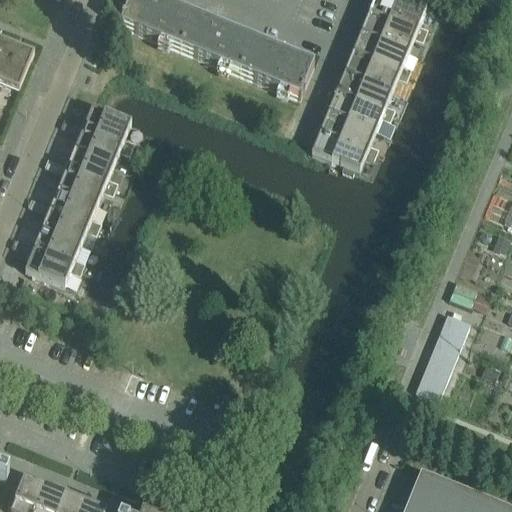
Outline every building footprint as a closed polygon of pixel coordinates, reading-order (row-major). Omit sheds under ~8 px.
[(195,24),(190,22),(135,0),(133,0),(123,25),(122,24),(121,27),(122,28),(120,33),(181,59),(195,24)] [(419,33),(422,28),(426,19),(379,0),(377,0),(369,20),(425,43),(428,37),(419,33)] [(369,20),(361,40),(409,60),(414,46),(422,49),(425,43),(369,20)] [(254,49),(250,47),(195,24),(181,59),(240,83),(254,49)] [(409,60),(361,40),(352,60),(409,83),(411,77),(403,73),(409,60)] [(0,44),(0,82),(13,50),(0,44)] [(303,98),(306,91),(314,73),(254,49),(240,83),(300,107),(302,102),(303,102),(304,99),(303,98)] [(34,59),(13,50),(0,82),(0,88),(19,96),(34,59)] [(352,60),(344,80),(392,100),(398,86),(406,89),(409,83),(352,60)] [(392,100),(344,80),(336,100),(392,123),(395,117),(387,113),(392,100)] [(336,100),(328,120),(376,140),(382,126),(390,129),(392,123),(336,100)] [(91,116),(84,133),(83,137),(131,157),(134,151),(124,147),(131,133),(126,131),(127,127),(116,122),(115,126),(100,120),(91,116)] [(320,140),(376,163),(378,157),(370,153),(376,140),(328,120),(320,140)] [(74,129),(64,125),(61,133),(71,137),(74,129)] [(81,141),(83,137),(84,133),(74,129),(71,137),(81,141)] [(83,137),(81,141),(74,157),(114,174),(119,160),(129,164),(131,157),(83,137)] [(315,153),(311,161),(322,165),(359,181),(365,166),(373,169),(376,163),(320,140),(315,153)] [(74,157),(68,173),(66,177),(115,197),(117,191),(108,187),(114,174),(74,157)] [(58,169),(48,165),(44,173),(54,177),(58,169)] [(65,181),(66,177),(68,173),(58,169),(54,177),(65,181)] [(66,177),(65,181),(58,197),(97,213),(103,200),(112,204),(115,197),(66,177)] [(58,197),(51,213),(50,217),(98,237),(101,231),(92,227),(97,213),(58,197)] [(28,213),(38,217),(41,209),(31,205),(28,213)] [(48,221),(50,217),(51,213),(41,209),(38,217),(48,221)] [(511,211),(503,230),(511,233),(511,211)] [(50,217),(48,221),(42,237),(81,253),(86,240),(96,244),(98,237),(50,217)] [(42,237),(35,253),(33,257),(82,277),(85,271),(75,267),(81,253),(42,237)] [(511,245),(497,239),(492,253),(506,259),(511,245)] [(25,249),(15,245),(11,253),(22,257),(25,249)] [(32,261),(33,257),(35,253),(25,249),(22,257),(32,261)] [(33,257),(32,261),(25,278),(64,295),(70,280),(79,284),(82,277),(33,257)] [(457,291),(450,308),(471,316),(472,315),(483,320),(489,305),(477,300),(478,299),(457,291)] [(470,331),(447,322),(416,400),(438,409),(470,331)] [(495,353),(490,365),(503,370),(508,358),(495,353)] [(487,373),(483,384),(496,389),(500,378),(487,373)] [(0,487),(5,490),(9,480),(3,478),(6,469),(0,466),(0,487)] [(499,511),(421,480),(407,511),(499,511)] [(37,511),(45,494),(24,485),(13,511),(37,511)] [(60,511),(65,502),(45,494),(37,511),(60,511)] [(84,511),(85,510),(65,502),(60,511),(84,511)]
